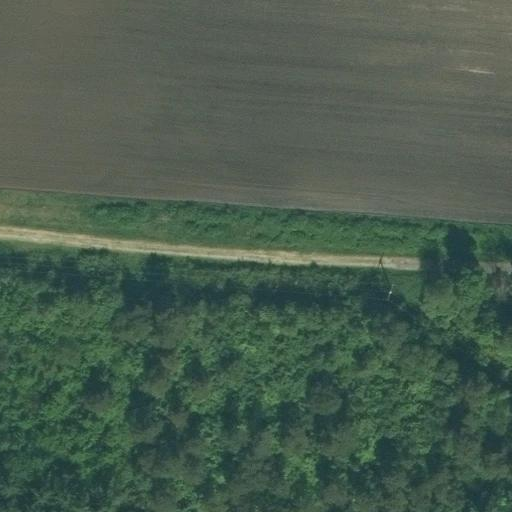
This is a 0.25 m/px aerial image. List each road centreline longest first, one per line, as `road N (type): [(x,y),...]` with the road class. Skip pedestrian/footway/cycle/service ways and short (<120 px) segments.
road 1 (unclassified): [(511,260),(105,233)]
road 2 (track): [(127,511),(105,233),(0,226)]
